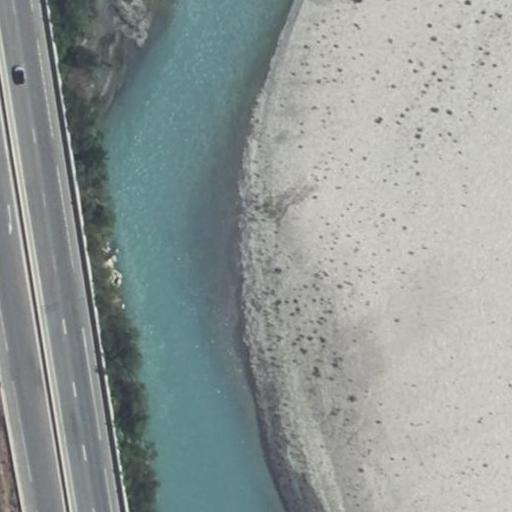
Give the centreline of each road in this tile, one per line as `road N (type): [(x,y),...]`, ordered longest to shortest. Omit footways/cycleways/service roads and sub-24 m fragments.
road 1 (trunk): [(96,511),(13,0)]
road 2 (trunk): [(0,208),(49,511)]
